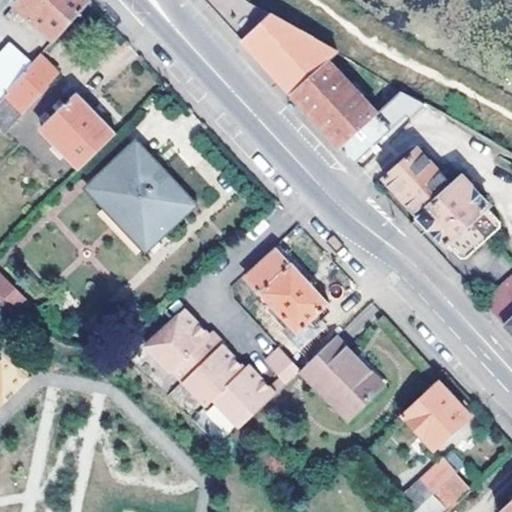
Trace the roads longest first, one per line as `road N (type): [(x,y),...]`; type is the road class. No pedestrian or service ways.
road 1 (secondary): [(511,385),(153,0)]
road 2 (unknown): [(340,201),(450,99)]
